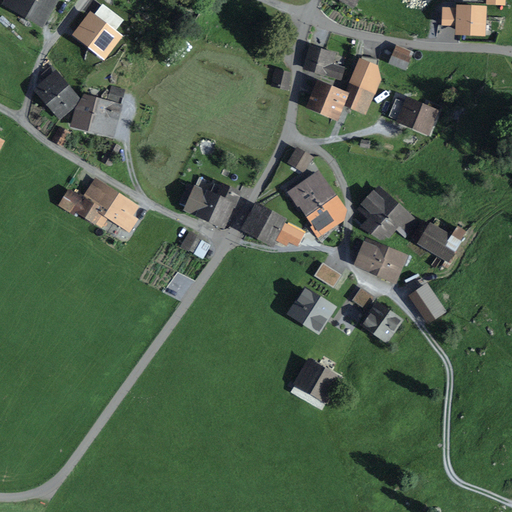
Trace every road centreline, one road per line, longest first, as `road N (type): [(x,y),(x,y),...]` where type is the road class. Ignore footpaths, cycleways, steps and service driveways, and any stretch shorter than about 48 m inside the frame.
road 1 (residential): [(0,496),(45,489),(76,457),(230,239)]
road 2 (residential): [(0,107),(146,201),(230,239)]
road 3 (residential): [(286,136),(335,164),(346,190),(349,262),(391,294)]
road 4 (residential): [(511,51),(378,39),(308,15)]
road 5 (track): [(391,294),(454,267),(470,232),(511,198)]
road 6 (residential): [(286,136),(308,15)]
